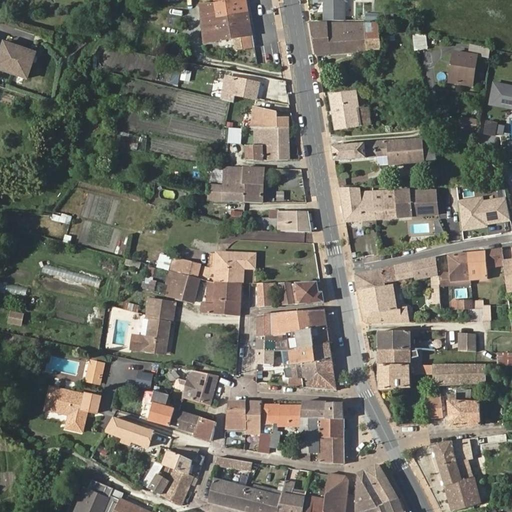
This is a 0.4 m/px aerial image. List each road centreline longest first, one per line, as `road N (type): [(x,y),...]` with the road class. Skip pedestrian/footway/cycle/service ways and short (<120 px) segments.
road 1 (secondary): [(339,269),(294,0)]
road 2 (secondary): [(427,511),(368,394),(339,269)]
road 3 (unknown): [(318,148),(396,141),(428,125),(432,106),(420,61)]
road 4 (residential): [(339,269),(511,238)]
